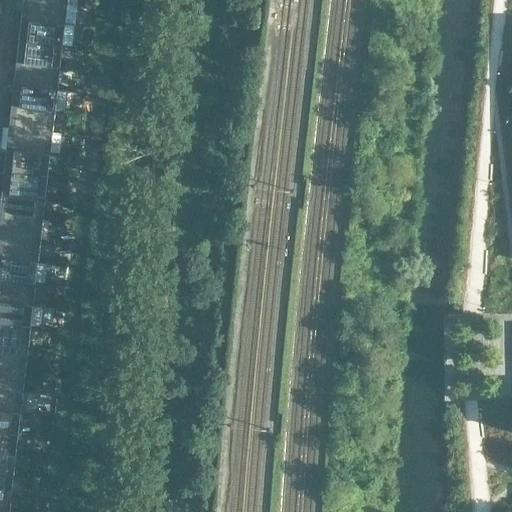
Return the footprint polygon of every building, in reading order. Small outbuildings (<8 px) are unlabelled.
[(22,10),(23,0),(15,0),(14,9),(22,10)] [(64,24),(67,3),(44,0),(23,0),(22,10),(21,19),(64,24)] [(20,31),(21,20),(13,19),(12,30),(20,31)] [(62,46),(64,24),(21,19),(21,20),(20,31),(19,41),(62,46)] [(18,53),(19,41),(11,40),(9,52),(18,53)] [(60,67),(62,46),(19,41),(18,53),(17,62),(60,67)] [(15,75),(17,63),(8,62),(7,74),(15,75)] [(57,89),(60,67),(17,62),(17,63),(15,75),(14,84),(57,89)] [(12,96),(14,84),(6,83),(4,95),(12,96)] [(55,110),(57,89),(14,84),(12,96),(11,105),(55,110)] [(10,118),(11,106),(3,105),(2,117),(10,118)] [(52,132),(55,110),(11,105),(11,106),(10,118),(9,127),(52,132)] [(0,138),(8,139),(9,127),(1,126),(0,134),(0,138)] [(50,153),(52,132),(9,127),(8,139),(7,148),(50,153)] [(47,175),(50,153),(7,148),(6,149),(5,160),(4,170),(47,175)] [(45,196),(47,175),(4,170),(3,182),(2,191),(45,196)] [(0,212),(42,218),(45,196),(2,191),(2,192),(0,203),(0,205),(0,212)] [(0,234),(40,239),(42,218),(0,212),(0,234)] [(0,256),(37,261),(40,239),(0,234),(0,256)] [(0,278),(35,282),(37,261),(0,256),(0,278)] [(0,299),(33,303),(35,282),(0,278),(0,299)] [(0,321),(30,325),(33,303),(0,299),(0,321)] [(0,343),(28,346),(30,325),(0,321),(0,343)] [(0,365),(25,368),(28,346),(0,343),(0,365)] [(0,386),(23,389),(25,368),(0,365),(0,386)] [(0,408),(20,411),(23,389),(0,386),(0,408)] [(0,430),(18,432),(20,411),(0,408),(0,430)] [(0,452),(15,454),(18,432),(0,430),(0,452)] [(0,474),(13,476),(15,454),(0,452),(0,474)] [(0,495),(10,497),(13,476),(0,474),(0,495)] [(0,511),(8,511),(10,497),(0,495),(0,511)]
